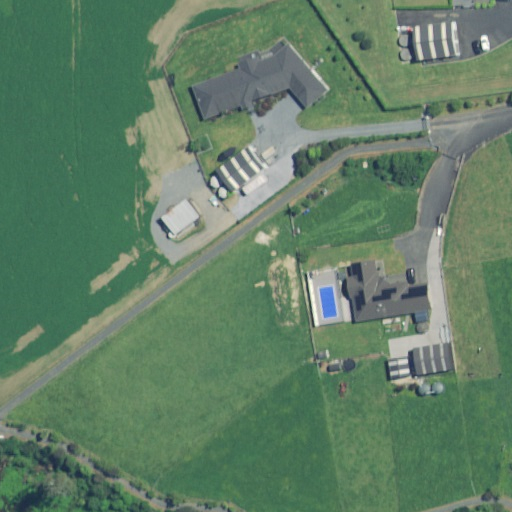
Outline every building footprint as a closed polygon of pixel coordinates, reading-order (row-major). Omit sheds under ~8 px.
[(454,24),(415,29),(419,63),(459,57),(454,24)] [(308,109),(328,91),(289,45),(277,57),(261,63),(260,58),(241,65),(242,70),(194,88),(206,120),(243,107),(244,111),(252,108),(251,104),(288,90),(291,89),(308,109)] [(251,150),(219,174),(235,195),(267,171),(251,150)] [(188,202),(164,220),(176,238),(201,220),(188,202)] [(357,321),(431,310),(428,284),(408,287),(407,282),(390,284),(377,274),(375,261),(352,265),(353,276),(348,277),(351,299),(353,298),(357,321)] [(429,333),(429,322),(418,323),(419,334),(429,333)] [(448,344),(413,349),(418,376),(453,370),(448,344)] [(407,357),(390,359),(393,379),(410,377),(407,357)] [(340,374),(339,364),(326,366),(327,376),(340,374)]
